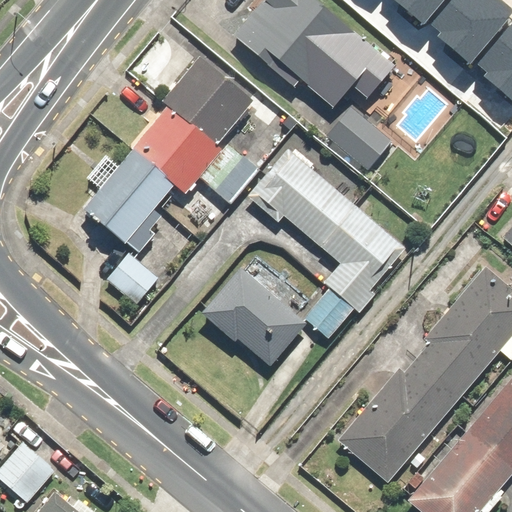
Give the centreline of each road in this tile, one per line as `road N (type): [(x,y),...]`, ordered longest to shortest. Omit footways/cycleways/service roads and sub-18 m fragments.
road 1 (unknown): [(228,493),(511,153)]
road 2 (secondary): [(101,388),(249,511)]
road 3 (secondary): [(0,261),(70,328),(101,388)]
road 4 (secondary): [(74,34),(56,88),(0,168)]
